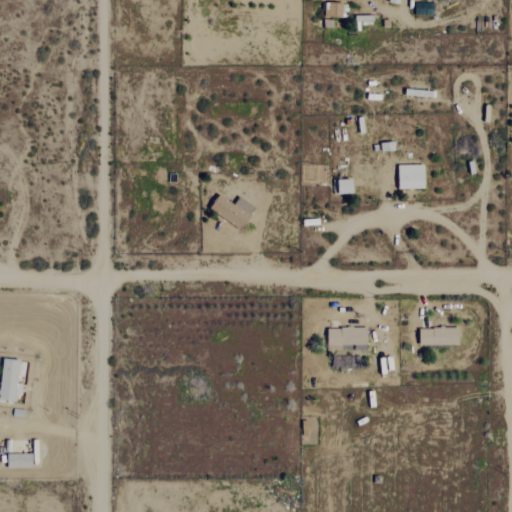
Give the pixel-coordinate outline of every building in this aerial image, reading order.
[(425,188),(425,165),(398,165),(399,189),(425,188)] [(338,179),(339,194),(354,193),(353,179),(338,179)] [(234,204),(220,194),(210,208),(240,230),(256,208),(240,196),(234,204)] [(328,327),(327,350),(367,350),(367,328),(328,327)] [(420,345),(459,345),(459,328),(419,328),(420,345)] [(0,388),(0,399),(15,402),(20,360),(4,358),(0,388)] [(32,454),(7,454),(7,468),(32,467),(32,454)]
